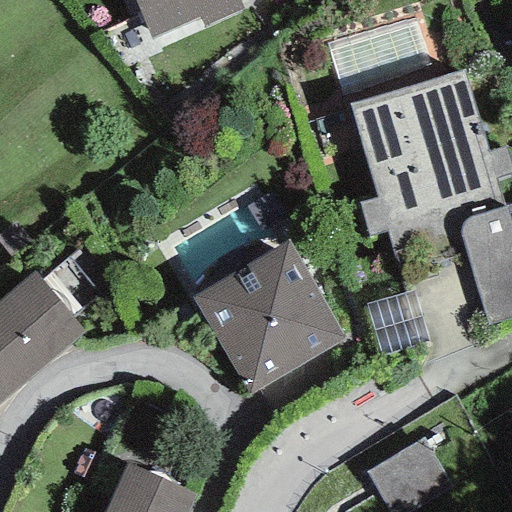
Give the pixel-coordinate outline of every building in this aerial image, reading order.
[(133,0),(151,38),(198,17),(203,28),(243,10),(239,0),(238,0),(133,0)] [(462,71),(349,107),(378,198),(358,204),(369,237),(386,232),(399,274),(452,258),(441,224),(503,204),(495,180),(511,174),(511,170),(505,148),(488,153),(462,71)] [(511,225),(504,205),(470,217),(462,222),(459,227),(459,236),(486,325),(511,317),(511,225)] [(286,241),(190,296),(248,397),(344,342),(286,241)] [(33,273),(0,300),(0,401),(83,333),(33,273)] [(420,438),(366,471),(390,511),(396,511),(447,481),(420,438)] [(187,511),(195,495),(126,464),(104,511),(187,511)]
